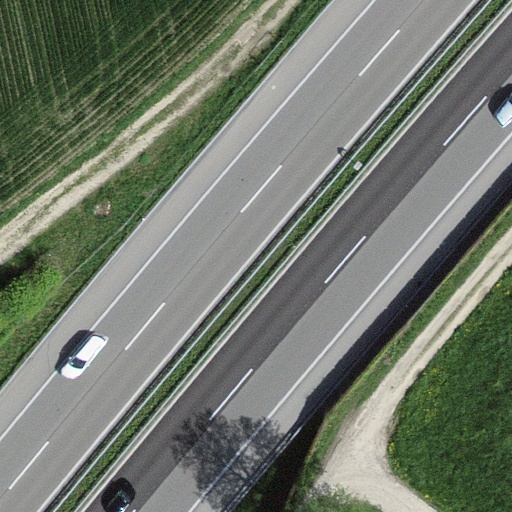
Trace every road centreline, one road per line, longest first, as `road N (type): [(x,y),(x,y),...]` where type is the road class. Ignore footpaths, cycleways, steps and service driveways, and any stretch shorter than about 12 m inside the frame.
road 1 (motorway): [(425,0),(0,500)]
road 2 (motorway): [(133,511),(511,67)]
road 3 (track): [(283,0),(191,91),(0,247)]
road 4 (track): [(344,461),(511,246)]
